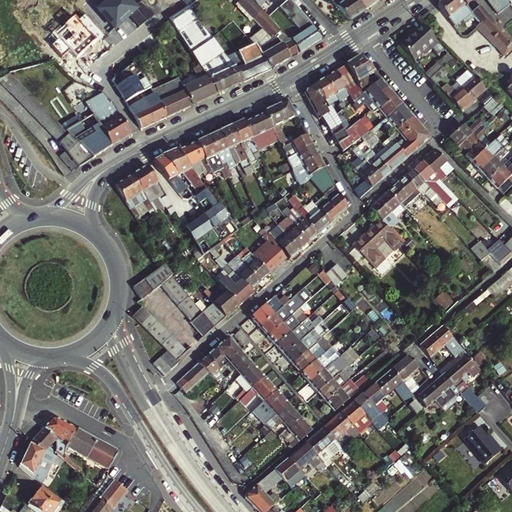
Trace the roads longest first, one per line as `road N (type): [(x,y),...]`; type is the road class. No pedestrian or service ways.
road 1 (residential): [(150,396),(357,211)]
road 2 (primary): [(68,355),(112,381),(199,511)]
road 3 (secondary): [(286,82),(142,150)]
road 4 (residential): [(286,82),(357,211)]
road 5 (primary): [(232,511),(150,396)]
road 6 (residential): [(362,35),(443,130),(433,142)]
